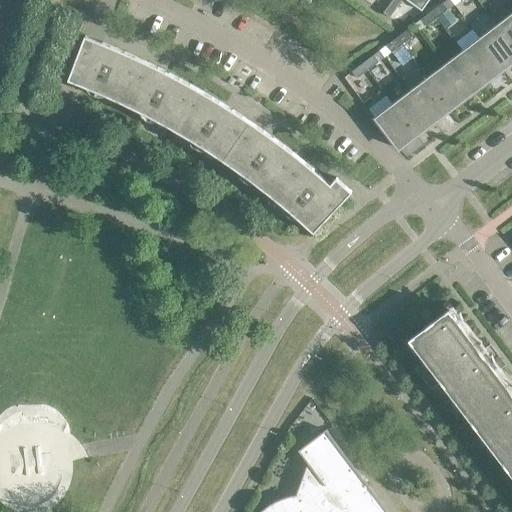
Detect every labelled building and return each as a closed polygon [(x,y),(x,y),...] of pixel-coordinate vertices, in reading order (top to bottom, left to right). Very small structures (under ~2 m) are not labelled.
[(429,0),(406,0),(422,11),(429,0)] [(397,8),(390,3),(383,13),(390,18),(397,8)] [(442,3),(431,12),(436,18),(437,17),(444,12),(447,10),(442,3)] [(436,18),(431,12),(420,20),(425,26),(436,18)] [(445,28),(452,23),(444,12),(437,17),(445,28)] [(511,14),(497,26),(511,46),(511,14)] [(511,62),(511,46),(497,26),(479,40),(502,70),(511,62)] [(407,29),(397,38),(402,44),(412,36),(407,29)] [(102,42),(85,35),(68,80),(84,85),(106,95),(122,102),(139,110),(140,107),(159,117),(158,120),(174,129),(189,138),(191,135),(209,147),(207,150),(223,159),(238,170),(240,167),(257,180),(255,183),(269,194),(283,205),(285,203),(302,217),(300,219),(314,232),(346,198),(352,191),(336,177),(330,184),(323,177),(304,162),(293,152),(273,138),(263,130),(249,120),(235,111),(224,104),(203,92),(190,84),(169,73),(158,67),(143,60),(127,53),(102,42)] [(402,44),(397,38),(386,46),(391,53),(402,44)] [(502,70),(479,40),(462,53),(485,83),(502,70)] [(394,55),(402,66),(412,58),(404,48),(394,55)] [(485,83),(462,53),(445,66),(468,96),(485,83)] [(373,56),(362,64),(367,71),(378,62),(373,56)] [(367,71),(362,64),(351,72),(356,79),(367,71)] [(468,96),(445,66),(428,79),(451,109),(468,96)] [(451,109),(428,79),(411,92),(425,111),(434,122),(451,109)] [(425,111),(411,92),(393,105),(416,135),(434,122),(425,111)] [(416,135),(393,105),(375,119),(398,149),(416,135)] [(444,307),(444,308),(447,311),(408,340),(418,353),(424,348),(438,365),(431,370),(450,395),(456,390),(469,407),(463,412),(482,437),(488,432),(494,440),(488,445),(511,476),(511,381),(508,379),(495,361),(492,354),(490,355),(481,343),(482,341),(476,337),(463,319),(460,312),(458,313),(453,306),(450,303),(449,302),(448,301),(447,301),(446,302),(445,302),(444,303),(444,304),(443,306),(444,307)] [(326,429),(321,433),(298,451),(307,463),(296,495),(293,495),(290,496),(288,496),(285,497),(283,498),(280,499),(278,500),(276,501),(273,502),(271,504),(269,505),(267,507),(264,508),(262,510),(260,511),(259,511),(382,511),(373,501),(374,500),(370,489),(371,489),(326,429)]
